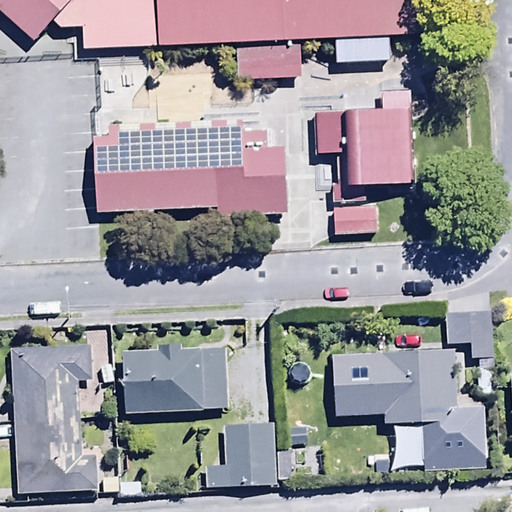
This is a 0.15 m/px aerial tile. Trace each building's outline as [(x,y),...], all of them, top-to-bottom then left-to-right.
[(53,23),(63,31),(89,32),(90,53),(457,39),(455,0),(0,0),(0,13),(1,12),(38,41),(53,23)] [(50,47),(17,48),(18,130),(51,129),(50,47)] [(0,120),(12,120),(9,64),(0,64),(0,120)] [(421,107),(322,108),(323,159),(349,159),(350,190),(423,189),(421,107)] [(299,131),(98,135),(99,218),(301,214),(299,131)] [(393,206),(339,207),(339,234),(394,233),(393,206)] [(490,320),(444,321),(444,350),(469,349),(469,366),(474,366),(475,399),(491,398),(490,320)] [(157,355),(120,357),(122,419),(226,416),(224,354),(180,355),(180,347),(157,348),(157,355)] [(89,350),(11,354),(16,498),(95,496),(94,460),(79,460),(76,385),(90,385),(89,350)] [(382,431),(421,428),(423,476),(483,473),(481,414),(456,415),(453,357),(330,362),(333,423),(381,420),(382,431)] [(203,471),(203,493),(275,492),(275,483),(291,482),(290,455),(274,455),(273,429),(223,430),(224,471),(203,471)]
